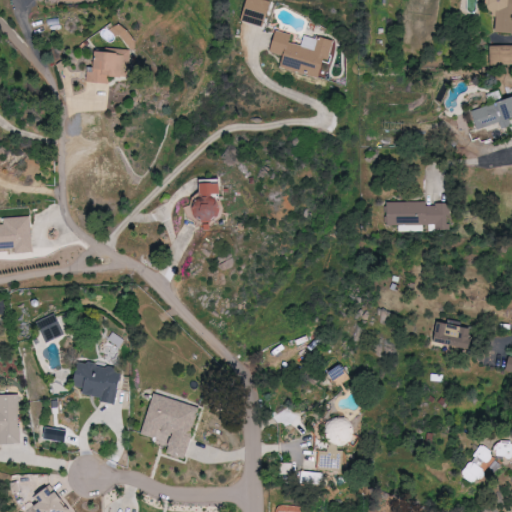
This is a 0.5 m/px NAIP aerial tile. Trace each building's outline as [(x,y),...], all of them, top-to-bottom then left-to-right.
[(267,27),(274,1),(269,0),(248,0),(243,21),(267,27)] [(511,32),(511,0),(489,0),(489,16),(498,17),(497,32),(511,32)] [(322,77),(325,62),(330,63),(335,41),(306,35),(304,45),(293,43),(294,34),(277,30),(272,52),(285,55),(282,68),(322,77)] [(511,45),(492,46),(493,65),(511,64),(511,45)] [(111,83),(111,77),(129,77),(130,49),(118,49),(118,52),(98,51),(98,68),(89,68),(88,83),(111,83)] [(511,98),(474,109),(479,129),(502,123),(503,129),(511,126),(511,123),(511,119),(511,98)] [(224,183),(200,183),(201,219),(221,219),(221,194),(225,194),(224,183)] [(451,205),(427,205),(427,202),(389,202),(389,226),(399,226),(399,230),(423,230),(423,224),(434,224),(434,230),(451,230),(451,205)] [(0,225),(0,247),(0,249),(17,248),(17,254),(34,253),(33,216),(5,218),(5,225),(0,225)] [(67,336),(58,315),(40,322),(48,343),(67,336)] [(473,328),(438,323),(435,344),(471,348),(473,328)] [(84,395),(119,403),(126,371),(83,361),(77,386),(85,388),(84,395)] [(337,386),(350,379),(342,365),(330,373),(337,386)] [(144,435),(156,439),(159,431),(174,435),(169,454),(187,459),(202,407),(155,394),(144,435)] [(0,434),(1,434),(1,445),(21,445),(21,395),(0,395),(0,434)] [(344,471),(345,447),(353,447),(354,419),(331,419),(330,452),(319,451),(318,470),(344,471)] [(44,439),(68,443),(70,432),(47,427),(44,439)] [(498,457),(511,457),(511,442),(499,442),(498,457)] [(477,486),(499,456),(484,446),(463,475),(477,486)] [(39,511),(75,511),(58,492),(54,497),(47,490),(38,497),(43,502),(36,508),(39,511)]
